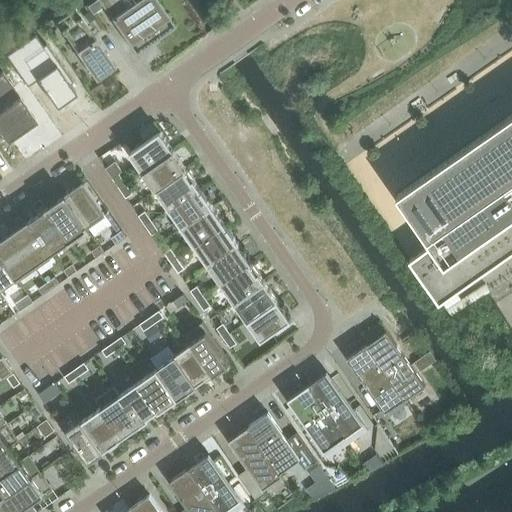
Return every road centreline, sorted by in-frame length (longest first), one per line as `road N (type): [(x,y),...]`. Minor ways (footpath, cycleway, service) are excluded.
road 1 (residential): [(76,511),(312,347),(323,326)]
road 2 (residential): [(323,326),(312,297),(162,87)]
road 3 (residential): [(162,87),(0,200)]
